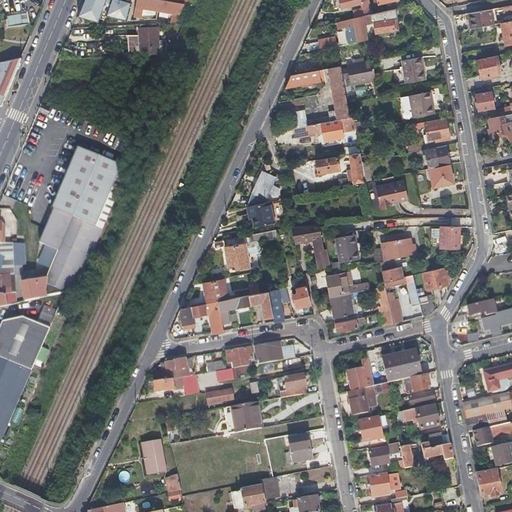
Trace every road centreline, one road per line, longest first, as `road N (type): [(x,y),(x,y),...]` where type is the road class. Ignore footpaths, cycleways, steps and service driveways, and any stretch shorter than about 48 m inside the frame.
road 1 (residential): [(142,355),(311,0)]
road 2 (residential): [(438,324),(483,242),(445,22),(427,0)]
road 3 (residential): [(320,351),(299,330),(142,355)]
road 4 (residential): [(69,511),(142,355)]
road 5 (residential): [(349,511),(320,351)]
road 6 (residential): [(475,511),(444,359)]
road 7 (secondary): [(7,138),(65,0)]
road 8 (residential): [(438,324),(320,351)]
